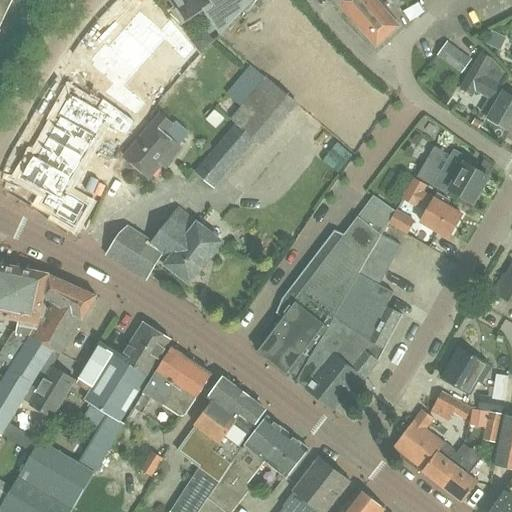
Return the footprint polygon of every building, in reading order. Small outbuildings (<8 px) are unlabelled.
[(0,0),(0,19),(9,0),(0,0)] [(172,0),(177,6),(175,7),(175,6),(174,7),(184,22),(185,22),(184,21),(204,7),(221,33),(240,13),(231,0),(172,0)] [(231,0),(240,13),(252,0),(231,0)] [(341,0),(379,42),(400,24),(378,0),(341,0)] [(162,28),(141,9),(124,28),(154,55),(167,41),(187,59),(197,48),(172,17),(162,28)] [(154,55),(124,28),(109,46),(139,72),(154,55)] [(109,46),(106,43),(91,60),(94,63),(92,65),(113,84),(104,93),(138,115),(148,104),(127,85),(139,72),(109,46)] [(482,111),(489,115),(489,116),(511,129),(511,127),(511,89),(499,82),(505,71),(493,56),(482,50),(461,85),(472,92),(475,87),(491,96),(482,111)] [(158,91),(164,85),(154,76),(148,82),(158,91)] [(196,171),(215,188),(257,139),(264,146),(300,103),(272,80),(234,121),(237,123),(196,171)] [(127,134),(135,119),(102,98),(96,109),(71,95),(70,98),(68,97),(57,117),(94,137),(103,121),(127,134)] [(173,161),(184,148),(165,132),(172,123),(162,114),(126,156),(151,177),(168,157),(173,161)] [(94,137),(59,118),(48,138),(83,157),(94,137)] [(322,153),(336,143),(328,131),(314,141),(322,153)] [(72,178),(83,157),(48,138),(37,158),(72,178)] [(474,202),(490,175),(472,165),(475,159),(455,148),(441,172),(455,180),(450,188),(474,202)] [(64,192),(72,178),(37,158),(33,156),(22,176),(25,178),(24,181),(50,195),(45,205),(58,213),(57,215),(76,226),(88,205),(64,192)] [(98,165),(108,171),(112,164),(102,158),(98,165)] [(108,171),(98,165),(94,172),(104,178),(108,171)] [(449,237),(463,214),(449,206),(452,200),(438,193),(435,198),(424,191),(428,183),(416,176),(403,198),(416,205),(418,202),(428,208),(421,220),(449,237)] [(324,400),(335,409),(351,387),(356,390),(380,361),(402,314),(389,307),(396,292),(384,285),(403,244),(385,235),(391,221),(397,209),(374,195),(345,236),(335,231),(284,299),(277,314),(281,318),(255,351),(288,378),(291,374),(307,387),(305,391),(322,403),(324,400)] [(192,282),(223,241),(196,220),(179,207),(153,241),(129,227),(122,234),(120,233),(108,254),(147,279),(160,258),(192,282)] [(391,221),(409,231),(415,219),(397,209),(391,221)] [(0,263),(0,314),(20,319),(17,330),(30,335),(47,303),(43,300),(49,273),(0,263)] [(511,267),(497,293),(511,300),(511,267)] [(69,282),(49,273),(43,300),(47,303),(30,335),(11,366),(0,385),(0,431),(2,433),(55,350),(61,353),(82,318),(84,318),(98,294),(69,282)] [(93,387),(85,400),(93,404),(121,421),(171,339),(144,322),(123,357),(102,344),(77,380),(93,387)] [(15,330),(0,352),(0,359),(11,366),(30,335),(17,330),(17,332),(15,330)] [(482,381),(491,365),(461,347),(443,377),(470,392),(478,379),(482,381)] [(153,396),(180,416),(186,414),(212,375),(171,348),(136,408),(144,412),(153,396)] [(54,417),(77,380),(55,367),(32,404),(54,417)] [(179,450),(221,481),(244,447),(242,446),(268,412),(224,378),(201,409),(204,412),(195,425),(196,426),(179,450)] [(455,414),(467,422),(474,408),(443,391),(434,410),(439,412),(439,417),(450,423),(455,414)] [(505,397),(480,394),(477,409),(484,410),(493,411),(503,412),(505,397)] [(121,421),(93,404),(83,420),(101,431),(82,463),(97,471),(125,424),(121,421)] [(424,472),(446,442),(445,442),(427,429),(435,418),(424,410),(416,420),(415,420),(410,427),(405,422),(399,430),(405,434),(395,447),(425,469),(424,471),(424,472)] [(483,422),(488,423),(484,439),(499,442),(504,414),(486,412),(483,422)] [(511,511),(511,414),(508,414),(496,465),(511,468),(511,482),(489,511),(511,511)] [(248,444),(244,447),(221,481),(216,487),(199,511),(231,511),(253,485),(248,482),(265,459),(288,476),(309,448),(268,416),(248,444)] [(10,421),(3,433),(18,442),(25,431),(10,421)] [(72,511),(95,474),(46,441),(41,439),(0,508),(6,511),(72,511)] [(444,486),(472,449),(465,444),(458,453),(455,451),(456,450),(446,442),(424,472),(444,486)] [(472,448),(472,449),(444,486),(464,502),(479,481),(470,474),(483,457),(472,448)] [(152,475),(164,457),(153,451),(142,469),(152,475)] [(326,511),(351,481),(320,457),(283,505),(285,507),(280,511),(326,511)] [(171,511),(172,511),(199,511),(216,487),(196,474),(171,511)] [(359,488),(340,511),(383,511),(386,509),(359,488)]
